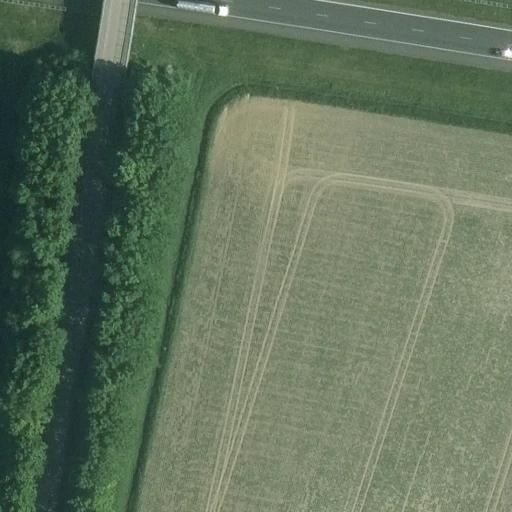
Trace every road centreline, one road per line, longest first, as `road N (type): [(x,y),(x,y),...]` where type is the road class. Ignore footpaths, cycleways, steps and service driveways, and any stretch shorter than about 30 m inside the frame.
road 1 (unclassified): [(47,511),(123,0)]
road 2 (motorway): [(203,0),(511,46)]
